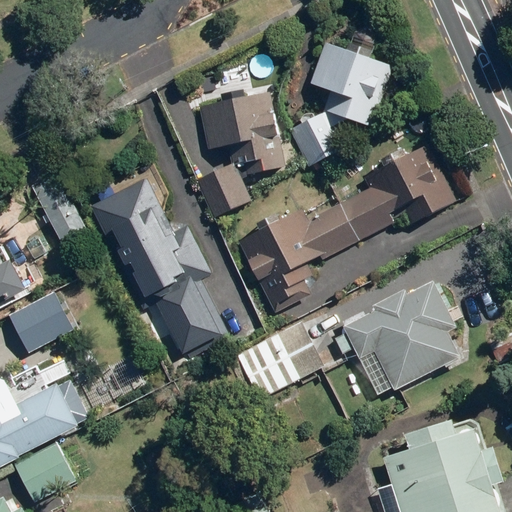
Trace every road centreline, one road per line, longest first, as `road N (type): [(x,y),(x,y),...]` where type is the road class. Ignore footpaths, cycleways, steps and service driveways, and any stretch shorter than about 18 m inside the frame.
road 1 (residential): [(0,92),(181,0)]
road 2 (tertiary): [(511,110),(461,0)]
